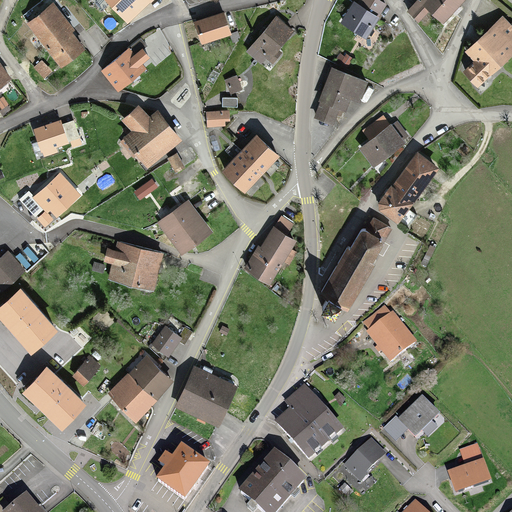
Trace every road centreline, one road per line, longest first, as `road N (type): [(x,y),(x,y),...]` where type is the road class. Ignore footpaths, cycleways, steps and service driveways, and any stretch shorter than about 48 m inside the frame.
road 1 (residential): [(106,505),(128,483),(226,278),(223,258)]
road 2 (residential): [(194,511),(284,373),(310,282)]
road 3 (residential): [(223,258),(194,260),(75,224),(1,243)]
road 4 (residential): [(310,282),(427,132),(456,116)]
road 5 (residential): [(303,178),(305,83),(321,0)]
road 6 (residential): [(439,82),(391,90),(365,107),(303,178)]
road 7 (secondary): [(106,505),(0,403)]
road 8 (residential): [(196,114),(208,163),(255,223)]
road 9 (residential): [(76,87),(196,114)]
